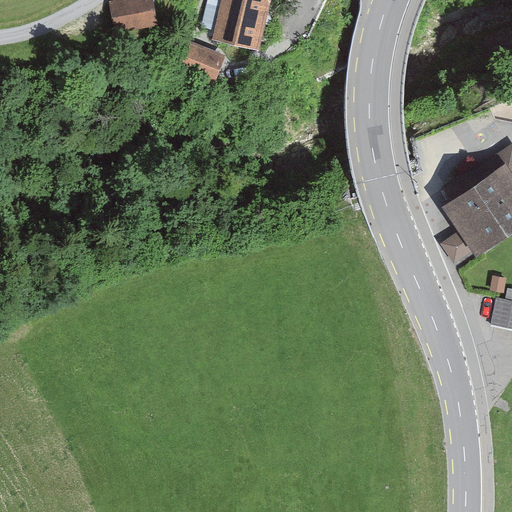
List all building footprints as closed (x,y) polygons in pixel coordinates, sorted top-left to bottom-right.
[(163,0),(140,0),(117,5),(124,38),(169,28),(163,0)] [(287,0),(235,0),(225,40),(273,53),(287,0)] [(182,59),(219,78),(233,50),(195,32),(182,59)] [(511,234),(511,152),(509,148),(438,196),(479,257),(511,234)] [(511,302),(505,301),(498,326),(511,329),(511,302)]
